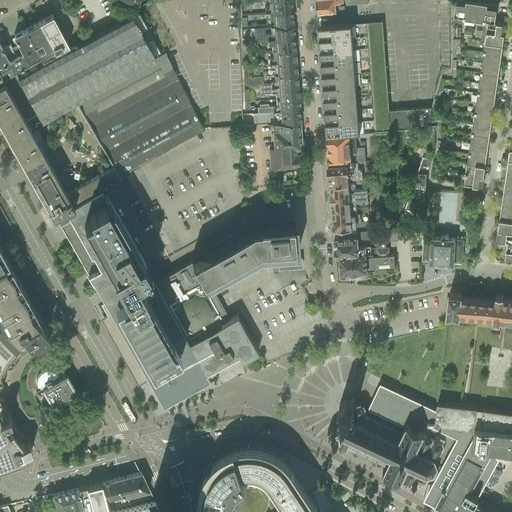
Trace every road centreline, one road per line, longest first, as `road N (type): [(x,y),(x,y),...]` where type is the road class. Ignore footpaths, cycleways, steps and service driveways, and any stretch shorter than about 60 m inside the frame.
road 1 (tertiary): [(159,451),(0,183)]
road 2 (residential): [(333,301),(324,277),(304,0)]
road 3 (residential): [(511,64),(480,272)]
road 4 (unknown): [(217,2),(226,90),(220,97),(203,91),(192,69),(190,4)]
road 5 (residential): [(42,343),(15,378),(15,402),(38,448),(24,470),(26,483)]
road 6 (residential): [(285,428),(300,371),(343,345),(333,301)]
road 7 (residential): [(333,301),(410,292),(480,272)]
road 8 (tertiary): [(278,440),(407,511)]
road 9 (unclassified): [(26,483),(159,451)]
